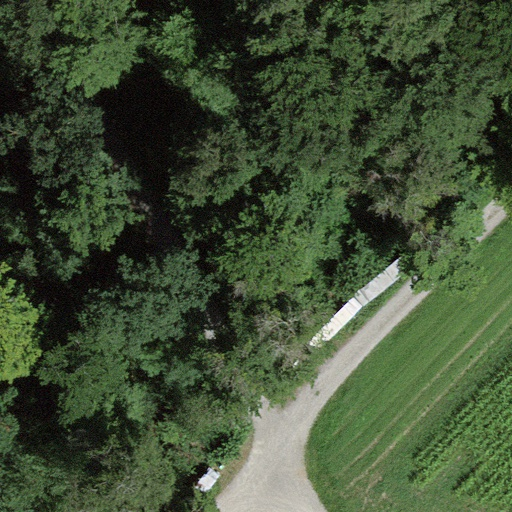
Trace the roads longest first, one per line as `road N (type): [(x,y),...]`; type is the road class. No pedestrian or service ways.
road 1 (track): [(301,511),(39,0)]
road 2 (track): [(239,511),(511,202)]
